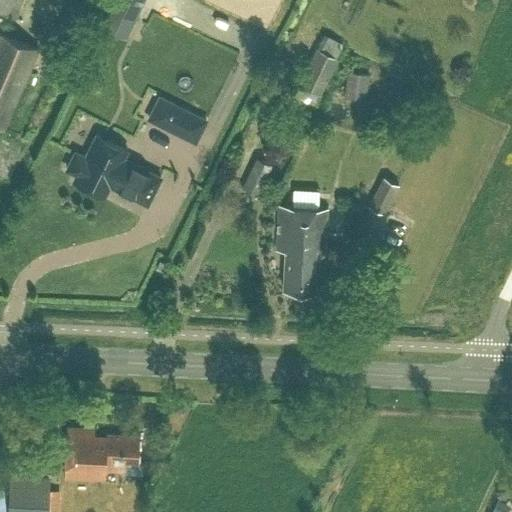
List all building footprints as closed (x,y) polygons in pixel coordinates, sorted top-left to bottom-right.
[(0,0),(0,9),(15,16),(21,0),(0,0)] [(113,0),(102,24),(125,35),(141,0),(113,0)] [(15,80),(22,83),(29,67),(37,49),(0,33),(0,74),(1,75),(5,66),(18,72),(15,80)] [(0,126),(3,128),(22,83),(15,80),(18,72),(5,66),(1,75),(0,74),(0,126)] [(365,99),(367,72),(347,70),(344,97),(365,99)] [(163,124),(180,133),(191,111),(174,103),(163,124)] [(408,146),(415,120),(395,115),(388,141),(408,146)] [(67,167),(77,172),(74,178),(104,193),(109,183),(147,202),(160,175),(123,157),(127,148),(96,133),(85,155),(75,150),(67,167)] [(257,192),(271,164),(257,157),(243,186),(257,192)] [(383,211),(398,183),(384,175),(369,204),(383,211)] [(313,242),(326,243),(328,206),(278,203),(276,244),(285,244),(285,243),(299,244),(300,235),(313,236),(313,242)] [(325,253),(326,243),(313,242),(313,236),(300,235),(299,244),(285,243),(285,244),(283,286),(317,288),(319,253),(325,253)] [(163,269),(166,261),(159,258),(156,266),(163,269)] [(105,477),(106,460),(123,461),(123,469),(143,470),(144,456),(139,456),(140,429),(107,429),(107,431),(94,431),(94,425),(67,424),(64,475),(105,477)] [(19,470),(18,511),(58,511),(58,470),(19,470)] [(500,511),(505,502),(496,498),(490,511),(491,511),(500,511)]
